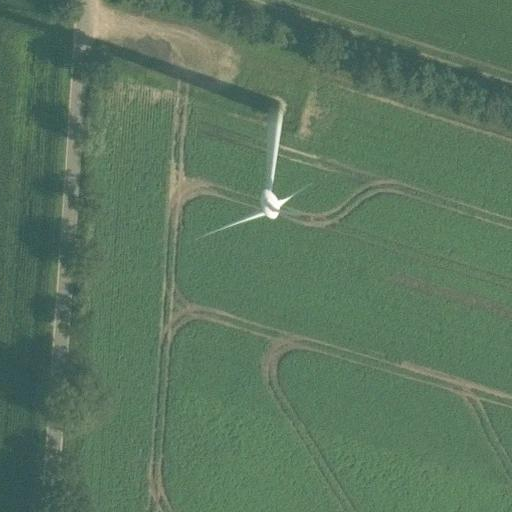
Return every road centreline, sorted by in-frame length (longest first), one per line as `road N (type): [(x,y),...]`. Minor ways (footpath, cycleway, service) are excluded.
road 1 (unclassified): [(54,511),(85,0)]
road 2 (track): [(511,86),(237,0)]
